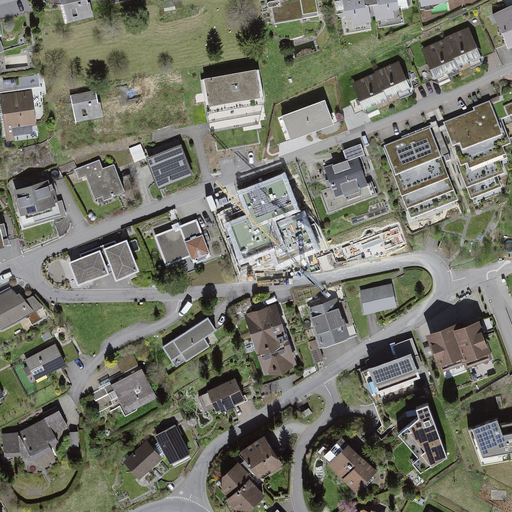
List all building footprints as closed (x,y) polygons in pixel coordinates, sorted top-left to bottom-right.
[(91,0),(62,0),(69,26),(96,20),(91,0)] [(320,0),(298,0),(275,3),(277,23),(323,17),(320,0)] [(374,0),(347,0),(350,17),(345,18),(348,34),(379,29),(374,0)] [(414,0),(383,0),(387,26),(408,23),(406,7),(415,6),(414,0)] [(455,0),(423,0),(425,11),(457,7),(455,0)] [(511,11),(496,19),(511,50),(511,49),(511,11)] [(469,31),(424,52),(440,85),(485,63),(469,31)] [(355,86),(369,117),(419,94),(405,64),(355,86)] [(258,67),(210,75),(215,101),(263,92),(258,67)] [(99,91),(73,97),(79,124),(149,107),(146,93),(102,103),(99,91)] [(35,93),(3,97),(10,143),(41,138),(35,93)] [(327,101),(287,117),(296,141),(336,126),(327,101)] [(511,139),(498,104),(446,125),(479,209),(506,199),(498,179),(508,175),(504,162),(511,159),(507,147),(511,144),(511,139)] [(435,130),(384,149),(415,232),(466,213),(435,130)] [(179,140),(148,152),(161,186),(192,173),(179,140)] [(322,194),(331,217),(383,197),(364,146),(347,153),(350,161),(327,170),(334,190),(322,194)] [(102,161),(77,170),(81,181),(89,177),(98,200),(105,197),(107,202),(129,193),(118,164),(105,169),(102,161)] [(56,182),(13,194),(23,227),(65,216),(56,182)] [(250,253),(305,232),(292,198),(264,208),(262,202),(239,211),(235,202),(220,208),(228,230),(240,226),(250,253)] [(0,210),(0,250),(10,248),(0,210)] [(202,222),(157,240),(169,270),(193,261),(196,270),(217,262),(202,222)] [(143,271),(132,242),(109,251),(121,280),(143,271)] [(104,253),(72,265),(80,289),(112,277),(104,253)] [(20,286),(0,296),(0,332),(3,338),(37,320),(20,286)] [(361,294),(367,316),(399,308),(394,286),(361,294)] [(342,301),(309,312),(322,349),(355,338),(342,301)] [(281,306),(247,318),(268,377),(302,365),(281,306)] [(208,322),(166,349),(177,368),(220,341),(208,322)] [(457,327),(430,336),(443,373),(495,356),(483,322),(458,331),(457,327)] [(59,343),(27,360),(40,382),(71,365),(59,343)] [(412,354),(365,372),(370,387),(375,385),(380,396),(386,394),(388,401),(400,396),(398,390),(422,380),(412,354)] [(114,389),(127,415),(161,397),(148,372),(114,389)] [(237,381),(202,398),(212,418),(247,401),(237,381)] [(420,409),(422,418),(401,435),(421,459),(416,464),(425,474),(451,458),(444,439),(432,405),(420,409)] [(45,421),(19,434),(34,463),(62,449),(55,437),(70,429),(59,407),(43,415),(45,421)] [(497,418),(470,428),(480,457),(496,452),(500,461),(511,458),(511,422),(500,425),(497,418)] [(178,427),(159,437),(176,469),(195,458),(178,427)] [(19,434),(0,435),(0,437),(2,459),(21,457),(19,434)] [(286,468),(268,439),(245,453),(262,482),(286,468)] [(146,444),(124,465),(141,482),(163,461),(146,444)] [(381,479),(350,445),(331,462),(362,496),(381,479)] [(252,511),(269,499),(240,463),(216,483),(239,511),(252,511)]
